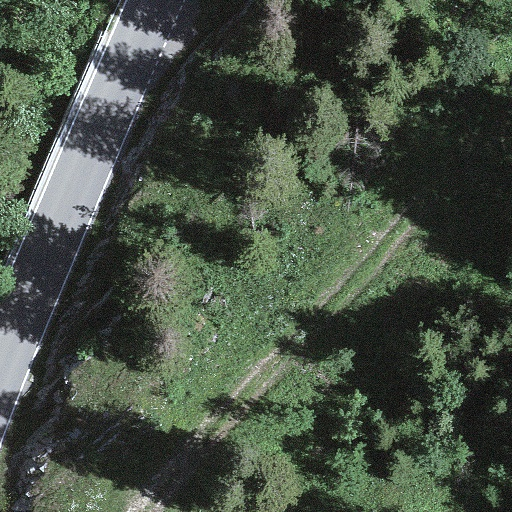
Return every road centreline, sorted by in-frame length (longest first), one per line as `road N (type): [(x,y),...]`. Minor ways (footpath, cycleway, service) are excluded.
road 1 (track): [(146,511),(345,287),(511,121)]
road 2 (tertiary): [(155,0),(0,356)]
